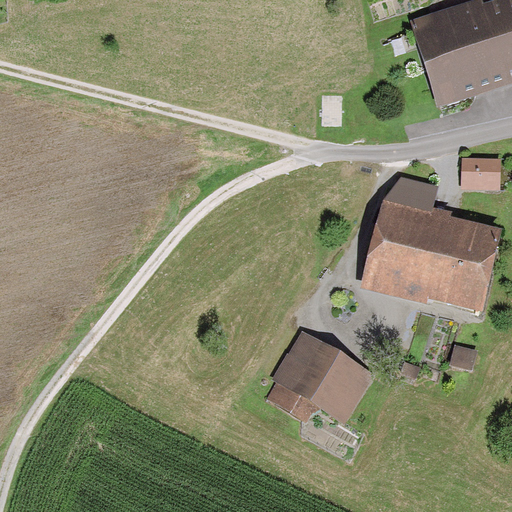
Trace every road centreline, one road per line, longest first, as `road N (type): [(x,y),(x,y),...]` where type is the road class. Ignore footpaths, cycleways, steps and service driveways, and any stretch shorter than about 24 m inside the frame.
road 1 (track): [(321,151),(198,211),(49,392),(11,459),(0,502)]
road 2 (track): [(321,151),(0,66)]
road 3 (residential): [(511,127),(423,148),(321,151)]
